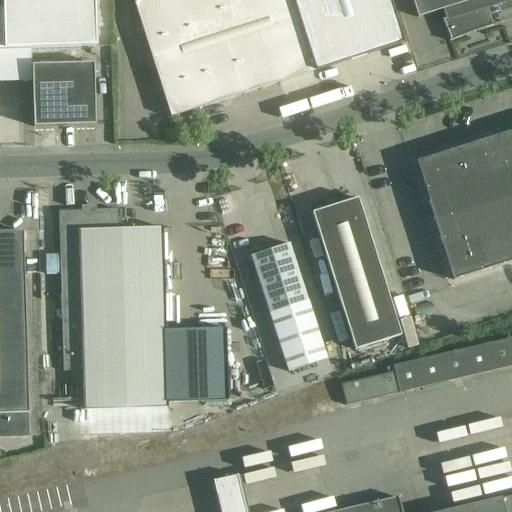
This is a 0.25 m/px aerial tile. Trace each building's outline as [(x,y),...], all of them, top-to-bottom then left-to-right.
[(0,50),(96,47),(94,0),(2,0),(3,7),(0,7),(0,50)] [(147,0),(134,4),(170,119),(315,73),(291,0),(147,0)] [(389,0),(291,0),(315,73),(404,44),(389,0)] [(449,42),(449,43),(478,32),(503,24),(502,23),(492,26),(489,17),(498,14),(499,15),(511,10),(511,0),(411,0),(417,19),(445,10),(449,18),(443,21),(442,20),(441,20),(450,41),(449,42)] [(32,66),(33,128),(95,126),(93,65),(32,66)] [(511,132),(416,163),(453,281),(511,262),(511,132)] [(311,214),(354,352),(400,337),(357,200),(311,214)] [(59,256),(45,256),(46,276),(60,275),(61,324),(62,351),(63,373),(82,372),(83,412),(167,409),(167,404),(228,402),(226,330),(165,332),(163,249),(162,229),(118,230),(117,211),(113,211),(58,212),(59,232),(59,256)] [(0,439),(28,438),(28,414),(23,253),(22,233),(0,233),(0,439)] [(287,374),(326,361),(288,245),(250,258),(287,374)] [(511,367),(511,339),(386,369),(388,375),(341,386),(346,407),(511,367)] [(511,511),(511,497),(449,511),(401,511),(398,499),(343,511),(244,511),(237,478),(214,483),(220,511),(511,511)] [(289,489),(266,494),(268,503),(291,498),(289,489)]
